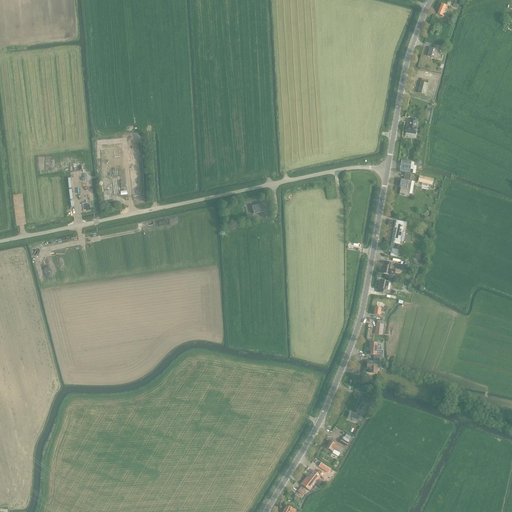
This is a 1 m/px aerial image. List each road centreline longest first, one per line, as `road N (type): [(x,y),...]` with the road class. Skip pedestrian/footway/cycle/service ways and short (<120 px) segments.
road 1 (unclassified): [(0,241),(347,168),(388,171)]
road 2 (tertiary): [(267,511),(322,418),(359,326),(388,171)]
road 3 (tertiary): [(388,171),(406,66),(432,0)]
